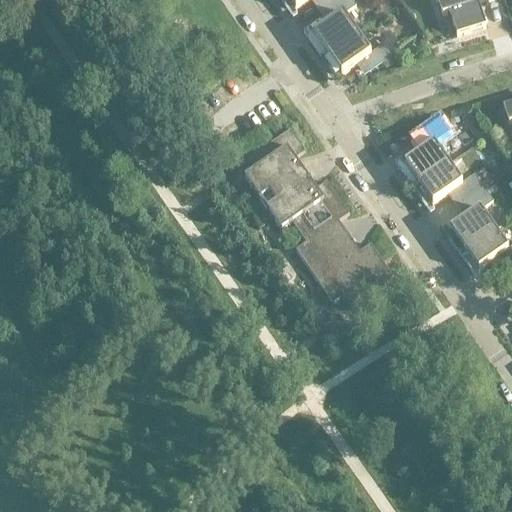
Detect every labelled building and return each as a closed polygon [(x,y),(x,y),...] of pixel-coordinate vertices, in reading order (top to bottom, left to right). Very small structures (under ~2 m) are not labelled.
[(287,0),(296,12),(312,0),(318,0),(325,10),(339,0),(287,0)] [(356,8),(350,0),(339,0),(325,10),(334,22),(313,37),(327,57),(357,36),(343,17),(356,8)] [(444,0),(436,3),(437,4),(438,4),(442,18),(449,15),(457,38),(486,29),(478,6),(497,0),(444,0)] [(371,56),(357,36),(327,57),(342,77),(362,63),(370,73),(391,58),(383,47),(371,56)] [(511,108),(503,111),(504,113),(505,112),(509,126),(511,125),(511,108)] [(472,110),(459,119),(468,132),(481,123),(472,110)] [(404,167),(419,187),(448,167),(434,147),(447,138),(439,127),(418,142),(425,152),(404,167)] [(290,131),(248,161),(247,161),(255,172),(245,179),(282,232),(292,225),(306,245),(296,252),(333,305),(343,298),(351,309),(393,279),(371,246),(360,254),(339,223),(350,216),(327,183),(316,191),(295,160),(306,153),(290,131)] [(462,186),(448,167),(419,187),(433,208),(454,193),(462,205),(484,191),(474,177),(462,186)] [(494,185),(485,191),(489,197),(497,191),(494,185)] [(493,204),(484,191),(462,205),(471,218),(450,232),(465,253),(494,232),(480,212),(493,204)] [(511,248),(508,252),(494,232),(465,253),(479,273),(499,259),(507,269),(511,265),(511,248)]
